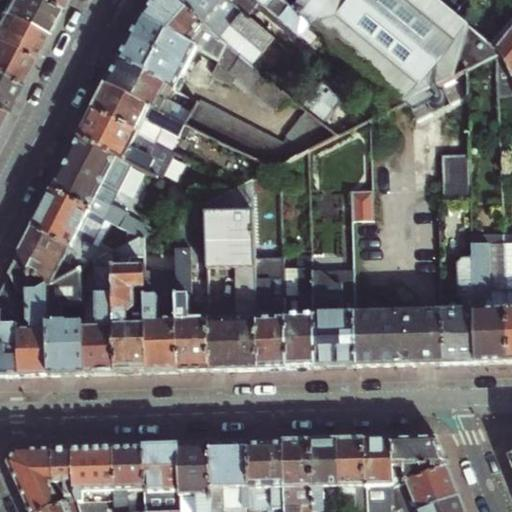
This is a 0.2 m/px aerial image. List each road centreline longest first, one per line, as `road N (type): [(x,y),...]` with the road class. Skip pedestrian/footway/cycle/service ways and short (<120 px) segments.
road 1 (residential): [(453,405),(0,416)]
road 2 (tertiary): [(108,0),(0,208)]
